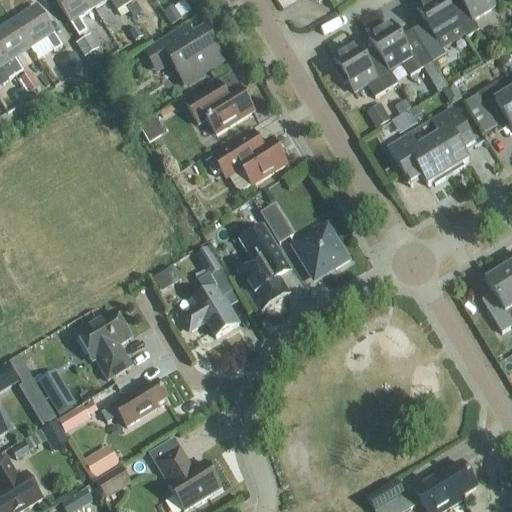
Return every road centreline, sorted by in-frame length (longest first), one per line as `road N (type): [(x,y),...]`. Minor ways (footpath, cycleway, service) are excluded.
road 1 (residential): [(412,267),(283,56)]
road 2 (residential): [(250,394),(272,354),(412,267)]
road 3 (residential): [(511,430),(412,267)]
road 4 (residential): [(250,394),(192,384),(143,305)]
road 5 (residential): [(264,511),(268,494),(249,434),(250,394)]
